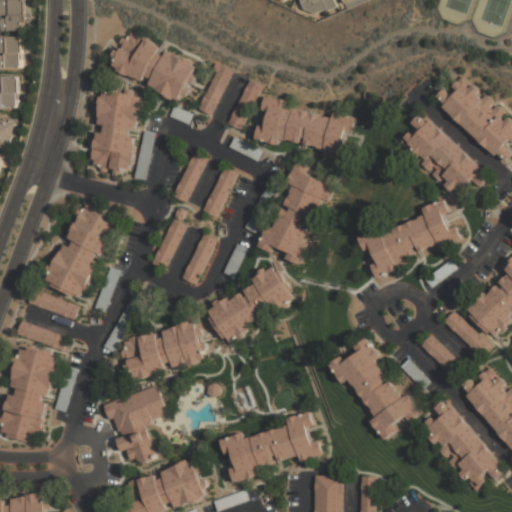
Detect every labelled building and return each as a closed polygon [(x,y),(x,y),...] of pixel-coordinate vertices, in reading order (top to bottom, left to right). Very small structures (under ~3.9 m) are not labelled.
[(24,0),(0,0),(0,30),(24,30),(24,0)] [(302,0),(306,14),(336,8),(334,0),(302,0)] [(111,70),(182,102),(199,63),(128,31),(111,70)] [(22,37),(0,37),(0,68),(22,68),(22,37)] [(198,109),(210,116),(233,71),(216,62),(214,67),(218,69),(198,109)] [(511,117),(463,73),(438,102),(506,164),(511,157),(511,117)] [(18,76),(0,76),(0,108),(18,108),(18,76)] [(250,80),(263,86),(242,129),(229,123),(250,80)] [(93,169),(133,174),(142,95),(102,90),(93,169)] [(257,140),(279,145),(281,139),(325,149),(323,156),(343,160),(346,146),(343,146),(347,131),(354,132),(357,117),(334,112),(333,118),(287,107),(289,102),(267,97),(264,110),(270,112),(266,127),(260,125),(257,140)] [(173,108),(192,114),(188,126),(169,116),(173,108)] [(424,112),(411,126),(414,129),(401,144),(461,199),(476,183),(483,188),(493,177),(424,112)] [(0,147),(9,149),(14,122),(0,119),(0,147)] [(156,133),(146,131),(137,177),(147,179),(156,133)] [(234,138),(264,151),(257,163),(229,148),(234,138)] [(174,195),(187,201),(209,156),(196,150),(174,195)] [(301,268),(310,243),(305,241),(321,200),(329,203),(337,182),(311,172),(313,168),(297,161),(264,247),(286,255),(284,261),(301,268)] [(238,173),(225,168),(205,211),(218,217),(238,173)] [(249,227),(258,231),(273,194),(265,191),(249,227)] [(45,282),(84,300),(121,219),(82,201),(45,282)] [(373,286),(405,278),(401,261),(465,244),(460,225),(453,227),(446,201),(422,207),(425,219),(360,236),(373,286)] [(154,265),(168,270),(187,225),(173,219),(154,265)] [(217,240),(205,234),(183,278),(196,284),(217,240)] [(237,245),(249,250),(233,277),(223,272),(237,245)] [(434,288),(459,267),(452,259),(427,279),(434,288)] [(511,314),(511,261),(508,264),(511,269),(511,275),(469,306),(495,343),(511,330),(511,328),(506,319),(511,314)] [(110,267),(94,309),(106,313),(121,270),(110,267)] [(209,311),(230,341),(294,298),(273,267),(209,311)] [(74,320),(79,307),(36,289),(30,301),(74,320)] [(130,299),(103,347),(114,353),(141,303),(130,299)] [(491,346),(456,311),(446,321),(481,356),(491,346)] [(17,335),(65,352),(69,338),(22,321),(17,335)] [(206,358),(195,322),(164,331),(166,336),(158,339),(156,333),(123,343),(134,379),(166,369),(165,364),(172,362),(174,368),(206,358)] [(422,345),(451,373),(461,363),(433,334),(422,345)] [(420,416),(381,358),(382,357),(369,338),(354,348),(355,350),(336,363),(375,419),(373,420),(387,441),(400,432),(395,425),(407,417),(410,423),(420,416)] [(59,354),(19,346),(1,436),(42,444),(59,354)] [(403,366),(424,388),(431,380),(410,359),(403,366)] [(66,366),(54,410),(67,413),(78,369),(66,366)] [(461,387),(511,449),(511,394),(490,368),(475,379),(473,377),(461,387)] [(157,454),(148,430),(153,419),(164,415),(167,408),(160,388),(158,389),(152,386),(105,405),(111,420),(114,419),(121,437),(118,438),(123,451),(126,450),(130,460),(137,458),(138,460),(144,462),(154,459),(157,454)] [(449,398),(436,409),(440,415),(424,428),(475,491),(492,477),(496,482),(508,471),(449,398)] [(222,440),(226,454),(233,451),(238,466),(231,468),(236,482),(257,475),(256,469),(300,455),(302,460),(323,453),(319,441),(313,442),(308,426),(314,424),(309,411),(288,418),(289,423),(246,438),(244,433),(222,440)] [(207,497),(193,458),(163,469),(166,478),(157,481),(154,472),(128,482),(136,502),(132,504),(134,511),(171,511),(168,504),(173,502),(176,509),(207,497)] [(344,511),(344,476),(316,476),(316,511),(344,511)] [(362,511),(378,511),(378,478),(362,478),(362,511)] [(246,490),(250,501),(217,511),(213,501),(246,490)] [(0,511),(52,511),(51,501),(47,502),(47,494),(0,499),(0,511)]
